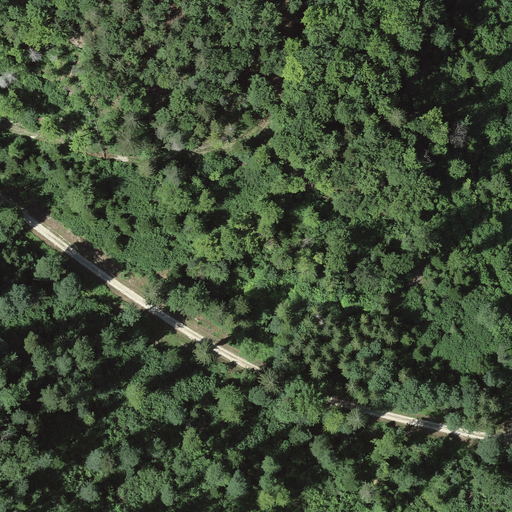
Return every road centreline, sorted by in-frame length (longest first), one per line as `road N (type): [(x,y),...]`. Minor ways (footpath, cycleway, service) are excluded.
road 1 (track): [(511,440),(332,403),(250,369),(0,204)]
road 2 (track): [(0,129),(87,155),(211,157),(261,132),(282,93),(287,0)]
road 3 (track): [(380,0),(401,76),(471,244),(511,299)]
road 4 (track): [(361,409),(400,479),(433,511)]
